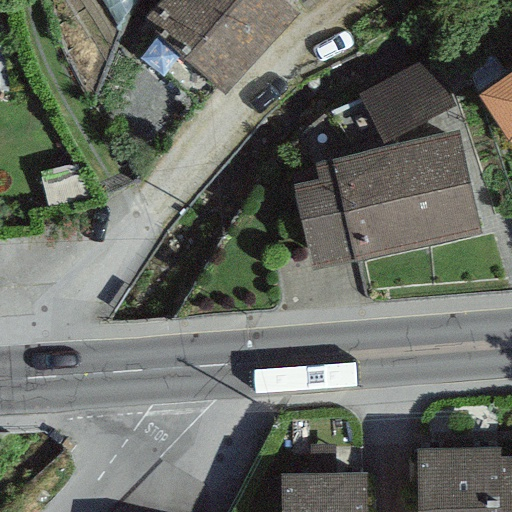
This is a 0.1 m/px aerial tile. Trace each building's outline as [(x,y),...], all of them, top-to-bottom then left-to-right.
[(297,5),(291,0),(153,0),(144,10),(223,84),(297,5)] [(511,56),(478,78),(511,131),(511,56)] [(459,124),(313,156),(316,171),(295,175),(314,262),(481,225),(459,124)] [(499,440),(415,442),(417,511),(497,511),(497,503),(502,503),(500,448),(499,440)] [(511,511),(511,447),(500,448),(502,503),(497,503),(497,511),(511,511)] [(365,511),(364,464),(279,466),(280,511),(365,511)]
